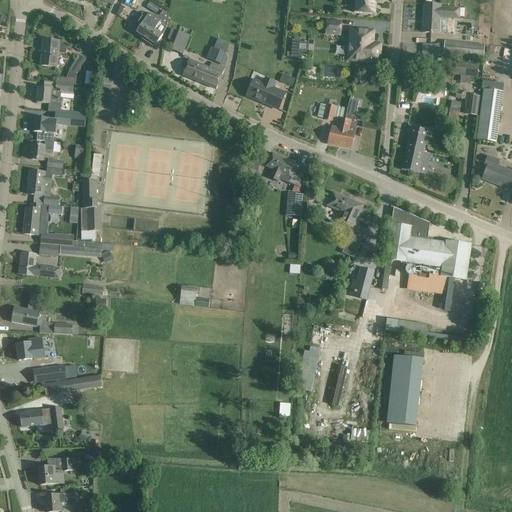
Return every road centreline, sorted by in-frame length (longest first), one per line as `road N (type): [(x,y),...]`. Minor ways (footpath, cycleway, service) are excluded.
road 1 (unclassified): [(380,181),(205,101),(34,0)]
road 2 (residential): [(0,226),(28,0)]
road 3 (unclassified): [(380,181),(399,0)]
road 4 (unclassified): [(511,235),(380,181)]
